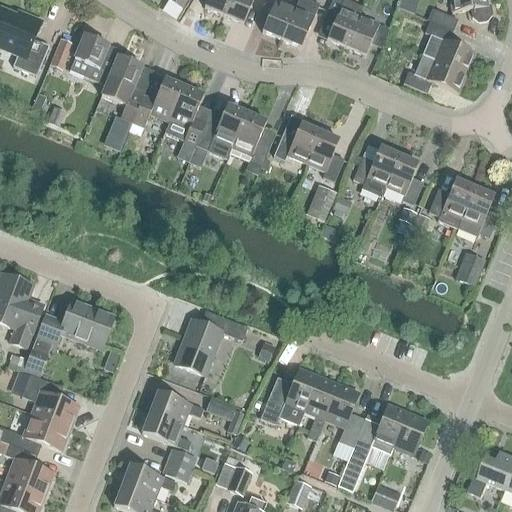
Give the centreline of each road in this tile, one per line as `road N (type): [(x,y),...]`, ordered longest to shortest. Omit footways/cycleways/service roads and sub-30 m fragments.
road 1 (residential): [(487,122),(448,124),(340,82),(236,67),(177,44),(109,0)]
road 2 (residential): [(76,511),(140,316),(124,295),(0,248)]
road 3 (residential): [(471,402),(308,336)]
